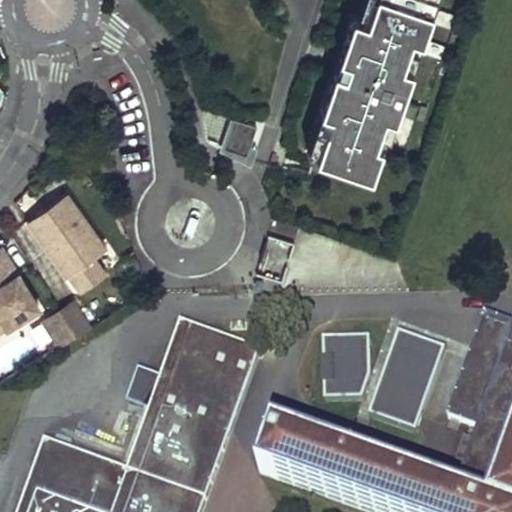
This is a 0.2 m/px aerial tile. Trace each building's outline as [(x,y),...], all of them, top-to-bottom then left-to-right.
[(420,37),(430,6),(412,0),(371,0),(366,17),(356,14),(351,13),(346,29),(356,33),(347,60),(364,65),(360,75),(333,66),(319,107),(329,111),(315,154),(370,173),(380,142),(374,140),(377,129),(383,112),(393,115),(410,65),(400,61),(406,44),(409,33),(420,37)] [(360,0),(356,14),(366,17),(371,0),(412,0),(430,6),(431,0),(360,0)] [(346,29),(333,66),(360,75),(364,65),(347,60),(356,33),(346,29)] [(410,65),(416,47),(406,44),(400,61),(410,65)] [(319,107),(305,151),(315,154),(329,111),(319,107)] [(377,129),(387,133),(393,115),(383,112),(377,129)] [(232,118),(229,117),(219,148),(252,160),(256,148),(249,145),(246,156),(222,148),(232,118)] [(256,126),(232,118),(222,148),(246,156),(249,145),(256,126)] [(63,194),(32,215),(53,244),(44,250),(63,278),(66,276),(78,293),(103,276),(90,258),(103,250),(63,194)] [(32,215),(24,221),(44,250),(53,244),(32,215)] [(256,273),(283,281),(294,242),(267,235),(256,273)] [(0,251),(0,329),(35,308),(0,251)] [(71,303),(57,313),(72,337),(87,328),(71,303)] [(57,313),(42,322),(58,346),(72,337),(57,313)] [(511,511),(511,324),(485,315),(449,417),(480,429),(475,441),(461,436),(452,461),(465,466),(461,476),(494,489),(489,503),(278,428),(261,473),(369,511),(511,511)] [(363,397),(358,414),(369,418),(371,413),(400,331),(447,347),(451,336),(393,315),(372,374),(363,397)] [(129,473),(48,444),(23,511),(187,511),(213,439),(216,432),(231,437),(260,354),(182,326),(159,390),(138,382),(120,432),(141,440),(129,473)] [(371,413),(417,430),(447,347),(400,331),(371,413)] [(371,335),(325,336),(325,357),(335,357),(336,382),(325,383),(326,397),(363,397),(372,374),(371,335)] [(325,357),(324,357),(324,382),(325,383),(336,382),(335,357),(325,357)]
